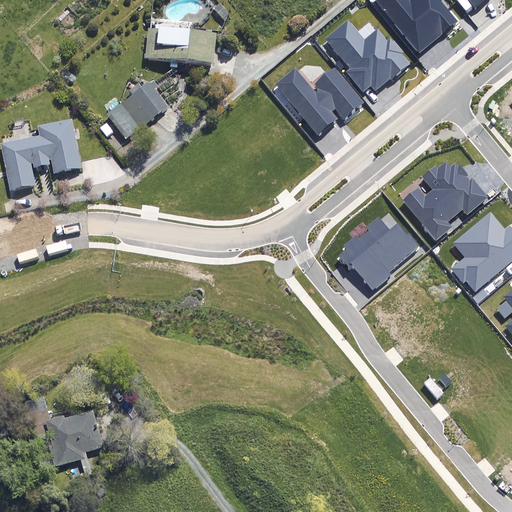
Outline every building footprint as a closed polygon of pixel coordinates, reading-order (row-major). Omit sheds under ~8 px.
[(377,0),(419,52),(457,22),(439,0),(377,0)] [(464,0),(474,12),(488,0),(464,0)] [(348,20),(327,37),(352,68),(348,72),(363,91),(370,85),(374,90),(407,64),(400,55),(404,51),(391,35),(387,37),(377,25),(362,37),(348,20)] [(220,38),(151,32),(148,63),(174,65),(218,69),(220,38)] [(294,67),(274,84),(317,135),(338,118),(331,110),(336,106),(345,117),(363,102),(334,68),(315,83),(320,88),(315,92),(294,67)] [(169,111),(151,87),(110,118),(128,142),(169,111)] [(83,172),(74,124),(40,131),(42,140),(4,148),(13,194),(40,189),(36,172),(54,168),(56,177),(83,172)] [(469,213),(489,197),(472,176),(469,178),(467,176),(470,174),(460,163),(458,164),(456,160),(451,164),(447,160),(437,168),(435,166),(423,176),(434,191),(425,198),(419,190),(404,201),(437,241),(454,227),(447,219),(463,207),(469,213)] [(476,290),(511,260),(511,226),(511,225),(505,230),(491,213),(453,243),(464,257),(451,268),(462,282),(467,279),(476,290)] [(352,263),(373,288),(389,274),(386,270),(416,245),(398,224),(391,230),(380,217),(369,226),(372,230),(358,242),(355,238),(345,246),(348,249),(340,255),(349,265),(352,263)] [(496,309),(504,319),(511,312),(511,319),(505,325),(511,333),(511,288),(503,296),(506,300),(496,309)] [(49,426),(58,469),(83,464),(85,476),(92,474),(89,455),(104,452),(102,439),(98,417),(49,426)]
